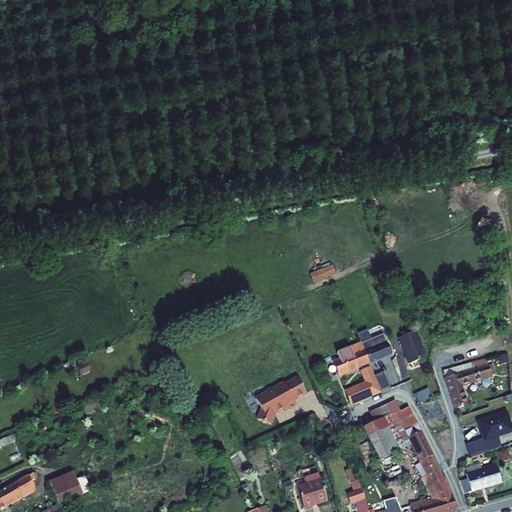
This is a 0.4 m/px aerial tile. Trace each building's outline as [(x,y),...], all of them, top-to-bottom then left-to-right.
[(333,264),(310,272),(313,282),(336,273),(333,264)] [(357,335),(361,344),(370,340),(366,331),(357,335)] [(415,332),(398,339),(408,365),(426,358),(415,332)] [(361,344),(359,344),(368,365),(390,356),(381,335),(370,340),(361,344)] [(368,365),(359,344),(335,355),(338,361),(333,363),(339,378),(368,365)] [(474,358),(476,363),(489,359),(488,354),(474,358)] [(489,359),(493,368),(498,367),(494,357),(489,359)] [(474,358),(463,361),(465,366),(476,363),(474,358)] [(446,366),(457,403),(469,399),(465,383),(462,383),(460,379),(463,378),(494,369),(493,368),(489,359),(476,363),(465,366),(463,361),(446,366)] [(373,377),(369,368),(360,372),(365,384),(345,393),(351,407),(378,395),(377,393),(377,392),(377,391),(378,390),(373,377)] [(261,400),(257,411),(270,415),(274,404),(277,402),(276,401),(281,398),(282,400),(285,398),(287,401),(296,396),(293,391),(306,385),(298,369),(285,375),(284,374),(273,379),(270,378),(267,380),(266,383),(255,389),(261,400)] [(382,373),(373,377),(378,390),(388,386),(382,373)] [(87,393),(91,402),(107,396),(103,386),(87,393)] [(387,419),(396,415),(400,412),(396,403),(383,409),(387,419)] [(405,412),(400,412),(396,415),(410,443),(432,490),(427,493),(431,498),(435,511),(444,511),(456,508),(453,497),(451,498),(432,458),(434,456),(415,419),(413,417),(412,415),(410,414),(408,413),(405,412)] [(476,423),(482,440),(467,445),(471,458),(501,448),(497,439),(511,433),(511,427),(507,413),(476,423)] [(410,443),(396,415),(387,419),(363,430),(378,458),(390,485),(401,480),(402,472),(392,451),(410,443)] [(357,446),(366,463),(375,458),(366,441),(357,446)] [(466,475),(472,494),(502,484),(496,465),(466,475)] [(346,469),(352,490),(361,488),(354,466),(346,469)] [(48,481),(58,504),(82,494),(72,471),(48,481)] [(0,508),(38,488),(36,483),(41,480),(38,474),(0,492),(0,508)] [(307,478),(309,485),(320,481),(317,474),(307,478)] [(296,489),(303,510),(327,501),(320,481),(309,485),(296,489)] [(368,511),(361,488),(352,490),(345,492),(348,503),(355,501),(358,511),(368,511)] [(412,511),(435,511),(431,498),(422,501),(424,506),(412,510),(412,511)] [(67,511),(64,503),(42,511),(67,511)] [(374,511),(373,509),(368,511),(401,511),(398,503),(395,504),(396,508),(387,511),(387,510),(379,511),(374,511)]
